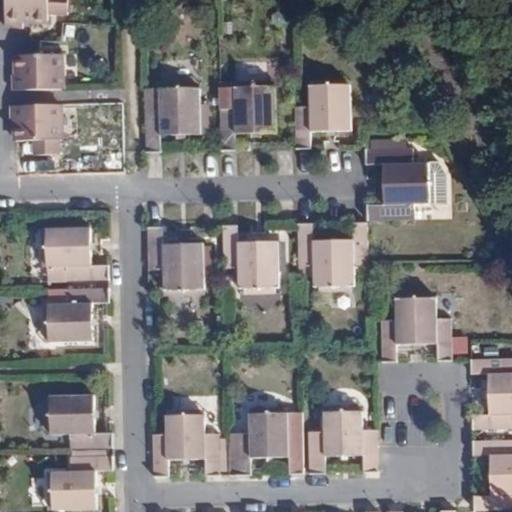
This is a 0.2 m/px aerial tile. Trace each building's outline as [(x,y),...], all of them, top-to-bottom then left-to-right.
[(7,0),(6,27),(15,27),(24,28),(24,21),(47,22),(48,14),(67,16),(68,0),(7,0)] [(61,55),(17,56),(18,75),(13,76),(13,91),(62,90),(61,55)] [(160,64),(144,64),(145,85),(160,85),(160,78),(160,64)] [(296,103),(297,150),(312,150),(312,129),(351,129),(351,72),(311,73),(311,102),(296,103)] [(235,105),(221,105),(222,151),(237,152),(236,131),(276,130),(275,75),(235,75),(235,105)] [(160,85),(145,85),(147,153),(162,153),(162,133),(202,132),(200,77),(160,78),(160,85)] [(63,139),(63,105),(11,106),(12,122),(16,122),(17,130),(17,140),(34,140),(34,143),(35,152),(35,156),(59,156),(59,139),(63,139)] [(410,150),(367,150),(367,167),(383,166),(383,207),(375,207),(368,207),(368,221),(410,221),(410,204),(438,203),(438,163),(410,164),(410,150)] [(354,264),(369,265),(368,223),(353,224),(353,241),(314,242),(313,225),(299,225),(300,266),(313,267),(314,277),(314,295),(354,294),(354,264)] [(238,242),(237,226),(224,227),(225,269),(238,268),(238,297),(279,296),(278,242),(238,242)] [(165,244),(165,228),(149,228),(150,271),(164,271),(165,299),(207,299),(205,244),(165,244)] [(110,289),(110,272),(90,272),(90,232),(35,233),(35,272),(65,272),(65,290),(110,289)] [(300,277),(314,277),(313,267),(300,266),(300,277)] [(440,362),(454,361),(453,317),(439,316),(438,288),(398,289),(398,318),(383,319),(384,363),(400,363),(400,343),(439,343),(440,362)] [(110,289),(65,290),(65,304),(38,304),(37,343),(92,342),(92,302),(111,302),(110,289)] [(511,359),(472,361),(472,374),(490,373),(491,412),(473,413),(474,429),(511,427),(511,359)] [(69,434),(69,450),(114,449),(113,432),(96,431),(94,392),(42,393),(41,435),(69,434)] [(380,473),(379,426),(361,426),(360,400),(322,400),(322,429),(309,431),(310,475),(323,475),(323,454),(363,453),(363,474),(380,473)] [(238,476),(253,476),(253,455),(291,455),(290,401),(252,402),(252,431),(238,431),(238,476)] [(166,434),(154,433),(155,478),(167,478),(168,458),(205,457),(205,477),(220,477),(220,470),(220,430),(205,429),(205,402),(165,404),(166,434)] [(511,438),(474,440),(474,453),(492,453),(493,492),(475,493),(475,511),(511,509),(511,438)] [(96,471),(114,470),(114,455),(110,455),(70,456),(70,472),(41,471),(40,511),(54,511),(95,511),(96,471)]
